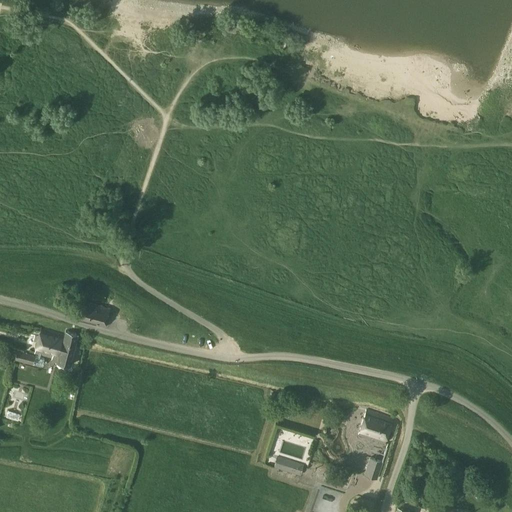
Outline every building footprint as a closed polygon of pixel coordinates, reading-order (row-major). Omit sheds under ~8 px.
[(77,320),(97,325),(96,325),(105,327),(110,309),(81,301),(77,320)] [(41,328),(41,329),(34,353),(39,354),(42,355),(57,359),(57,362),(69,366),(76,339),(78,334),(65,331),(64,334),(41,328)] [(358,435),(384,443),(393,419),(366,410),(358,435)] [(18,421),(19,414),(8,411),(6,417),(18,421)] [(370,457),(364,474),(376,478),(382,461),(370,457)] [(306,469),(279,462),(276,473),(302,480),(306,469)]
